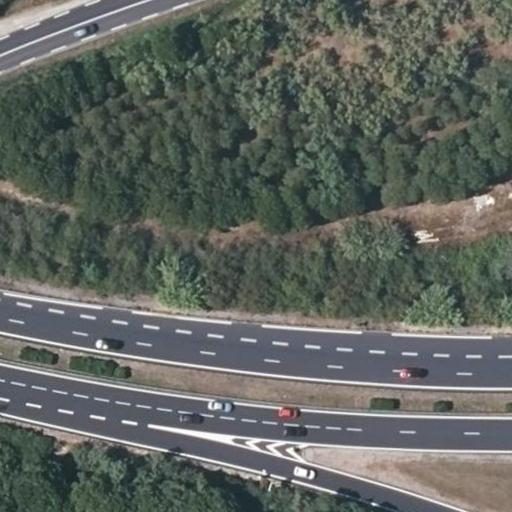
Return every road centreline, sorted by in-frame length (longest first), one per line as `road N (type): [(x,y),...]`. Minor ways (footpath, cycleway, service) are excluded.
road 1 (trunk): [(511,366),(207,347),(0,313)]
road 2 (trunk): [(122,404),(339,429),(511,433)]
road 3 (primary): [(122,404),(144,435),(315,474),(431,511)]
road 4 (trunk): [(0,54),(146,0)]
road 5 (trunk): [(0,382),(122,404)]
